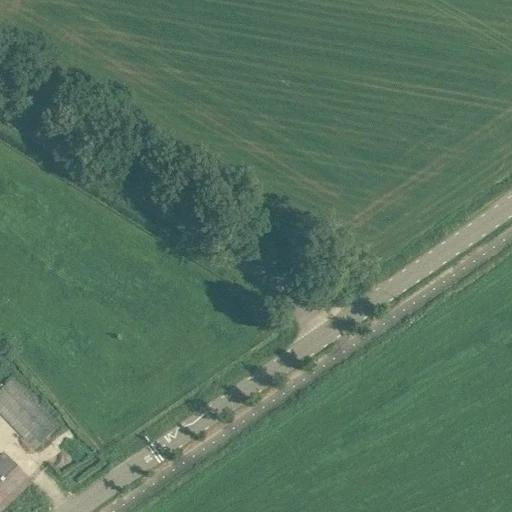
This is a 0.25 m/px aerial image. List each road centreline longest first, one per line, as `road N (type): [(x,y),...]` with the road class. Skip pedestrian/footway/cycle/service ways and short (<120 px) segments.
road 1 (unclassified): [(332,336),(0,113)]
road 2 (unclassified): [(332,336),(511,210)]
road 3 (unclassified): [(155,452),(332,336)]
